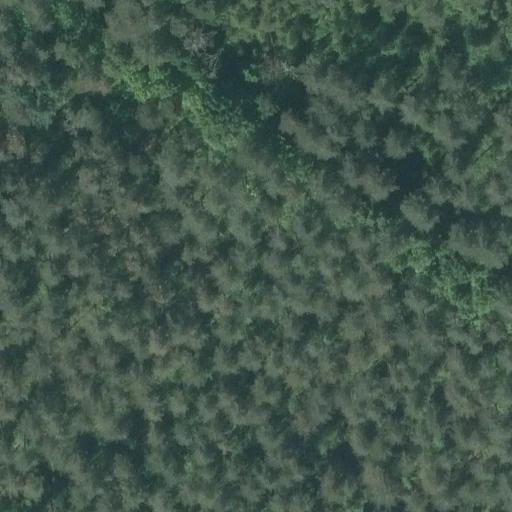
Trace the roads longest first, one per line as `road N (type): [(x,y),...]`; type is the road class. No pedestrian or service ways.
road 1 (track): [(511,222),(287,83)]
road 2 (track): [(287,83),(158,0)]
